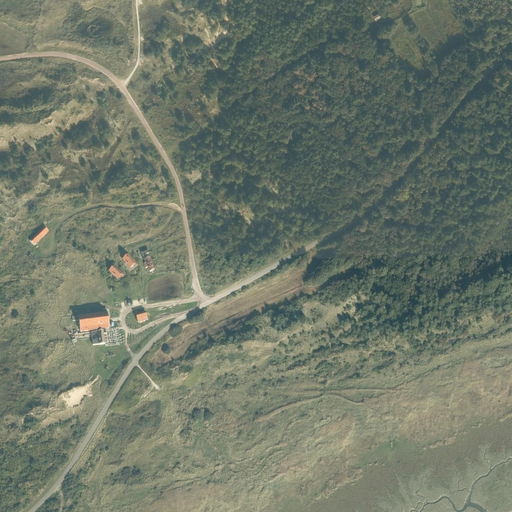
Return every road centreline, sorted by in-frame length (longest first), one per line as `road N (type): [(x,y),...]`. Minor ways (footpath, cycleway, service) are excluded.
road 1 (unclassified): [(205,304),(382,195),(477,80),(511,54)]
road 2 (unclassified): [(205,304),(177,181),(121,86),(90,62),(62,54),(0,59)]
road 3 (unclassified): [(31,511),(63,477),(136,359),(205,304)]
road 4 (track): [(220,113),(378,0)]
road 5 (track): [(182,204),(100,205),(54,227)]
road 6 (track): [(176,303),(128,311),(127,330),(188,313)]
